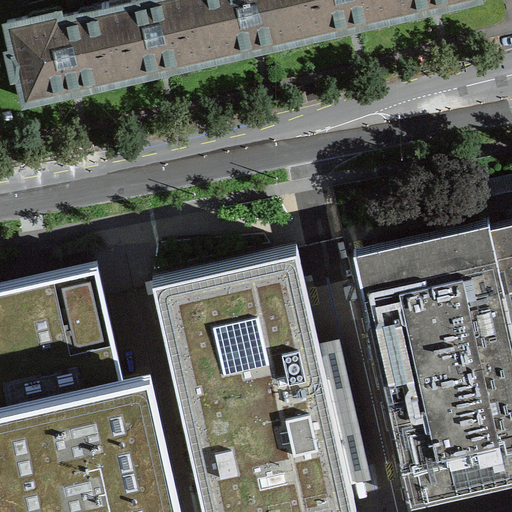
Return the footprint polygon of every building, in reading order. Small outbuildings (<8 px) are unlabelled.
[(182,60),(181,54),(202,49),(191,0),(130,0),(132,4),(107,10),(121,68),(142,63),(144,69),(148,68),(182,60)] [(278,39),(276,32),(310,24),(304,0),(191,0),(202,49),(236,41),(238,48),(244,47),(278,39)] [(304,0),(310,24),(332,19),(333,26),(337,25),(371,17),(370,11),(392,6),(390,0),(304,0)] [(102,79),(101,72),(121,68),(107,10),(81,16),(79,9),(32,20),(30,14),(7,19),(13,46),(8,47),(14,71),(18,70),(25,96),(46,92),(102,79)] [(411,492),(511,470),(511,306),(507,285),(494,224),(493,219),(465,225),(358,248),(411,492)] [(511,219),(494,224),(507,285),(511,284),(511,219)] [(338,511),(283,248),(140,278),(188,511),(338,511)] [(96,261),(0,282),(0,511),(180,511),(147,362),(120,368),(96,261)]
